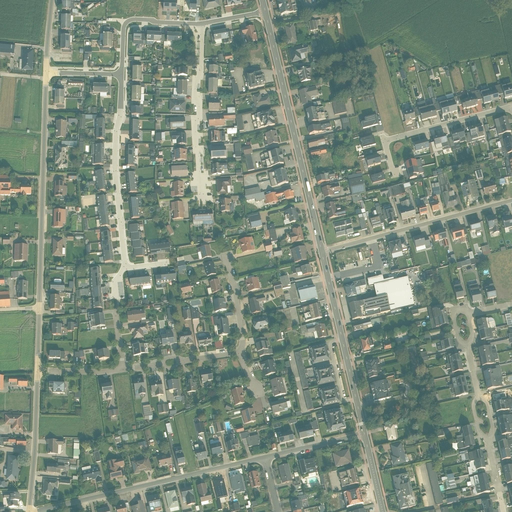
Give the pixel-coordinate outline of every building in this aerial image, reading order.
[(180,0),(170,0),(170,13),(177,13),(177,8),(180,8),(180,0)] [(199,0),(189,0),(189,13),(196,14),(196,9),(199,9),(199,0)] [(202,0),(205,11),(221,8),(219,0),(212,0),(210,0),(202,0)] [(227,0),(229,8),(243,6),(241,0),(227,0)] [(271,0),(276,18),(296,13),(292,0),(271,0)] [(307,32),(315,31),(313,22),(306,23),(307,32)] [(287,47),(296,45),(292,27),(283,29),(287,47)] [(248,45),(259,42),(258,34),(255,35),(254,28),(242,30),(243,37),(247,37),(248,45)] [(224,41),(231,40),(229,31),(222,32),(224,41)] [(224,41),(222,32),(215,34),(217,43),(224,41)] [(135,42),(144,42),(144,33),(135,33),(135,42)] [(177,44),(177,35),(169,34),(169,44),(177,44)] [(0,54),(14,56),(15,47),(0,45),(0,54)] [(306,55),(304,47),(287,51),(290,65),(299,62),(298,57),(306,55)] [(22,71),(33,72),(34,50),(23,49),(22,71)] [(311,75),(310,69),(295,73),(296,77),(297,77),(299,85),(310,82),(308,76),(311,75)] [(180,78),(189,78),(189,70),(180,70),(180,78)] [(259,86),(267,84),(265,76),(258,78),(257,75),(248,78),(251,92),(260,89),(259,86)] [(232,81),(228,82),(231,96),(236,95),(232,81)] [(504,100),(511,98),(511,90),(511,86),(508,87),(508,85),(498,87),(500,96),(503,95),(504,100)] [(178,96),(189,97),(189,90),(178,89),(178,96)] [(316,98),(314,89),(297,93),(301,107),(310,105),(309,100),(316,98)] [(489,104),(497,102),(495,93),(486,95),(489,104)] [(469,110),(477,107),(473,94),(465,96),(469,110)] [(256,111),(272,107),(270,98),(262,100),(261,95),(253,97),(256,111)] [(489,104),(486,95),(478,97),(481,106),(489,104)] [(469,110),(465,96),(457,99),(461,112),(469,110)] [(448,115),(456,113),(452,100),(444,102),(448,115)] [(210,113),(222,112),(221,101),(209,101),(210,113)] [(448,115),(444,102),(435,105),(439,118),(448,115)] [(170,114),(186,114),(187,103),(170,103),(170,114)] [(342,104),(338,104),(338,103),(329,104),(330,115),(343,114),(342,104)] [(427,121),(435,119),(431,106),(423,108),(427,121)] [(418,124),(427,121),(423,108),(415,110),(418,124)] [(307,125),(324,121),(321,109),(304,113),(307,125)] [(255,131),(278,126),(275,112),(252,118),(255,131)] [(406,127),(416,124),(412,112),(402,115),(406,127)] [(241,116),(233,116),(234,132),(242,132),(241,116)] [(210,128),(225,127),(225,117),(210,118),(210,128)] [(363,131),(377,127),(374,118),(360,122),(363,131)] [(492,123),(494,130),(508,127),(506,119),(492,123)] [(97,120),(97,131),(105,131),(105,120),(97,120)] [(172,131),(187,130),(186,120),(171,120),(172,131)] [(130,122),(130,132),(141,132),(141,122),(130,122)] [(64,124),(55,124),(55,141),(64,141),(64,124)] [(320,132),(329,130),(329,126),(305,131),(306,137),(320,134),(320,132)] [(475,141),(483,139),(480,126),(472,128),(475,141)] [(496,137),(510,134),(508,127),(494,130),(496,137)] [(475,141),(472,128),(465,130),(469,143),(475,141)] [(97,140),(105,140),(105,131),(97,131),(97,140)] [(458,146),(465,144),(462,131),(454,133),(458,146)] [(130,142),(141,142),(141,132),(130,132),(130,142)] [(269,148),(280,145),(277,132),(266,135),(269,148)] [(210,144),(226,143),(225,133),(209,134),(210,144)] [(451,148),(458,146),(454,133),(447,136),(451,148)] [(178,146),(187,146),(187,136),(173,137),(173,142),(178,142),(178,146)] [(439,151),(446,149),(442,136),(436,138),(438,147),(439,151)] [(362,151),(376,147),(373,138),(368,140),(367,137),(358,139),(362,151)] [(438,147),(436,138),(429,140),(432,149),(438,147)] [(498,143),(500,150),(511,146),(511,142),(511,139),(498,143)] [(316,146),(323,144),(322,140),(305,145),(306,151),(316,148),(316,146)] [(413,154),(427,150),(425,141),(411,145),(413,154)] [(93,146),(92,156),(104,156),(104,146),(93,146)] [(502,157),(511,153),(511,146),(500,150),(502,157)] [(126,147),(126,158),(136,158),(136,147),(126,147)] [(239,156),(249,155),(248,148),(238,149),(239,156)] [(59,153),(55,153),(55,166),(57,166),(57,170),(68,171),(68,166),(65,166),(65,154),(68,154),(68,149),(59,149),(59,153)] [(213,160),(228,159),(228,149),(212,150),(213,160)] [(175,162),(188,162),(188,151),(175,151),(175,162)] [(265,170),(286,165),(282,151),(261,156),(265,170)] [(317,157),(325,155),(325,151),(307,155),(308,160),(318,158),(317,157)] [(248,155),(241,157),(244,173),(251,171),(248,155)] [(92,166),(104,166),(104,156),(92,156),(92,166)] [(368,169),(380,165),(378,157),(365,160),(368,169)] [(126,168),(136,168),(136,158),(126,158),(126,168)] [(405,165),(407,172),(422,169),(420,162),(405,165)] [(229,171),(229,165),(213,166),(213,175),(222,175),(222,172),(229,171)] [(172,180),(189,179),(189,167),(172,168),(172,180)] [(423,175),(422,169),(407,172),(409,181),(417,180),(416,176),(423,175)] [(273,189),(290,185),(287,171),(269,176),(273,189)] [(96,173),(97,183),(105,182),(104,172),(96,173)] [(126,175),(127,185),(137,183),(135,174),(126,175)] [(385,183),(383,175),(378,177),(377,174),(369,176),(372,186),(385,183)] [(499,176),(505,196),(511,195),(506,174),(499,176)] [(327,181),(333,179),(332,175),(313,179),(315,186),(327,183),(327,181)] [(349,196),(363,193),(359,177),(345,181),(349,196)] [(10,179),(0,178),(0,197),(9,198),(9,195),(16,196),(16,199),(26,199),(26,196),(32,196),(33,188),(22,188),(22,191),(9,191),(10,179)] [(231,188),(231,180),(217,181),(218,196),(228,196),(228,188),(231,188)] [(99,193),(107,192),(105,182),(97,183),(99,193)] [(469,201),(478,199),(473,182),(464,184),(465,188),(459,190),(462,200),(468,198),(469,201)] [(129,195),(138,193),(137,183),(127,185),(129,195)] [(61,184),(54,184),(54,198),(58,198),(58,200),(60,202),(63,202),(64,201),(65,199),(66,199),(67,188),(61,188),(61,184)] [(172,199),(185,198),(184,184),(174,185),(175,193),(171,194),(172,199)] [(483,198),(496,194),(493,184),(480,187),(483,198)] [(382,188),(384,198),(402,195),(400,185),(382,188)] [(333,198),(332,194),(337,193),(336,187),(320,191),(322,201),(333,198)] [(266,206),(296,200),(294,191),(264,198),(266,206)] [(445,211),(459,207),(456,198),(448,200),(446,194),(440,196),(445,211)] [(99,208),(108,207),(107,197),(97,198),(99,208)] [(129,200),(130,210),(140,209),(139,199),(129,200)] [(437,212),(436,209),(438,208),(435,199),(431,200),(433,205),(427,206),(430,214),(437,212)] [(232,213),(232,201),(221,202),(222,214),(232,213)] [(175,221),(185,220),(184,204),(172,204),(172,212),(174,212),(175,221)] [(327,221),(343,218),(342,212),(339,213),(338,209),(335,210),(333,205),(324,207),(327,221)] [(99,208),(100,218),(109,217),(108,207),(99,208)] [(417,218),(425,215),(423,207),(415,210),(417,218)] [(131,220),(141,219),(140,209),(130,210),(131,220)] [(357,231),(363,230),(361,219),(363,218),(362,214),(358,215),(357,210),(353,211),(357,231)] [(406,221),(414,219),(411,210),(403,212),(406,221)] [(289,225),(300,223),(298,211),(286,213),(289,225)] [(65,212),(53,212),(52,229),(63,229),(63,225),(65,225),(65,212)] [(406,221),(403,212),(396,214),(399,223),(406,221)] [(501,231),(511,228),(511,224),(508,212),(502,214),(503,219),(498,220),(501,231)] [(204,223),(203,213),(193,214),(194,224),(204,223)] [(204,223),(214,223),(213,213),(203,213),(204,223)] [(248,229),(259,227),(257,215),(246,217),(248,229)] [(387,226),(395,224),(392,215),(384,217),(387,226)] [(492,235),(498,233),(493,216),(483,219),(487,231),(490,230),(492,235)] [(101,228),(110,227),(109,217),(100,218),(101,228)] [(370,231),(383,228),(380,217),(368,220),(370,231)] [(469,235),(481,232),(477,220),(466,224),(469,235)] [(336,239),(352,235),(349,222),(333,226),(336,239)] [(453,242),(464,239),(460,227),(456,228),(456,230),(450,232),(453,242)] [(292,244),(305,242),(303,229),(292,231),(293,234),(290,235),(292,244)] [(436,234),(433,235),(436,249),(448,246),(444,231),(436,233),(436,234)] [(102,244),(111,243),(110,233),(101,234),(102,244)] [(424,251),(429,249),(426,238),(421,239),(420,236),(410,240),(413,250),(423,247),(424,251)] [(242,254),(255,251),(252,239),(239,242),(242,254)] [(63,242),(52,241),(52,258),(63,258),(63,257),(64,257),(64,250),(63,250),(63,242)] [(133,250),(134,250),(143,250),(143,242),(141,242),(133,242),(133,250)] [(391,258),(407,253),(404,242),(388,246),(391,258)] [(102,244),(104,254),(113,253),(111,243),(102,244)] [(162,255),(172,254),(171,244),(161,245),(162,255)] [(261,244),(262,252),(269,252),(269,244),(261,244)] [(162,255),(161,245),(152,246),(153,256),(162,255)] [(27,246),(16,246),(15,263),(26,263),(27,246)] [(200,261),(212,258),(210,247),(197,250),(200,261)] [(478,248),(479,256),(486,255),(485,247),(478,248)] [(295,265),(309,262),(306,248),(292,251),(295,265)] [(105,264),(114,263),(113,253),(104,254),(105,264)] [(355,262),(353,254),(341,256),(343,267),(353,266),(352,262),(355,262)] [(458,268),(471,265),(470,260),(452,264),(453,271),(458,269),(458,268)] [(394,262),(384,264),(385,267),(391,266),(391,268),(389,268),(390,273),(396,272),(394,262)] [(208,279),(217,276),(214,264),(204,266),(208,279)] [(405,271),(397,271),(397,275),(408,275),(407,266),(405,266),(405,271)] [(299,279),(315,275),(313,267),(297,271),(299,279)] [(91,270),(91,279),(101,279),(101,270),(91,270)] [(168,284),(178,283),(177,273),(166,275),(168,284)] [(168,284),(166,275),(156,276),(157,286),(168,284)] [(142,287),(152,286),(151,276),(141,277),(142,287)] [(142,287),(141,277),(130,279),(131,288),(142,287)] [(277,283),(270,284),(272,298),(280,297),(279,289),(286,288),(285,277),(276,278),(277,283)] [(374,278),(369,280),(371,287),(364,289),(365,293),(377,290),(374,278)] [(92,288),(102,287),(101,279),(91,279),(92,288)] [(249,294),(261,291),(258,280),(246,283),(249,294)] [(212,295),(222,293),(220,281),(210,283),(212,295)] [(53,285),(50,285),(49,292),(56,292),(56,295),(64,295),(64,285),(61,285),(61,282),(60,282),(55,282),(54,282),(53,285)] [(26,284),(17,284),(17,301),(26,301),(26,284)] [(346,298),(354,296),(351,285),(343,287),(346,298)] [(454,301),(462,299),(459,285),(451,287),(454,301)] [(485,301),(495,298),(492,285),(482,288),(485,301)] [(92,288),(92,298),(102,298),(102,287),(92,288)] [(299,304),(316,300),(313,288),(296,292),(299,304)] [(471,303),(479,301),(476,288),(467,290),(471,303)] [(9,294),(0,294),(0,308),(10,308),(9,294)] [(350,321),(363,318),(400,311),(395,295),(346,306),(350,321)] [(93,310),(103,310),(102,298),(92,298),(93,310)] [(266,303),(265,298),(249,301),(252,315),(261,314),(259,304),(266,303)] [(187,311),(194,310),(194,307),(198,307),(197,300),(186,301),(187,311)] [(216,314),(228,311),(226,300),(214,303),(216,314)] [(49,305),(49,312),(56,312),(56,316),(64,316),(64,313),(58,313),(58,306),(49,305)] [(307,324),(323,320),(320,306),(304,310),(307,324)] [(430,310),(432,320),(444,317),(442,308),(430,310)] [(129,322),(146,321),(145,311),(128,313),(129,322)] [(434,328),(446,325),(444,317),(432,320),(434,328)] [(261,328),(270,326),(268,318),(254,321),(256,331),(261,330),(261,328)] [(473,323),(475,333),(488,330),(486,320),(473,323)] [(91,329),(107,327),(106,321),(90,323),(91,329)] [(218,338),(231,335),(229,321),(215,323),(218,338)] [(352,332),(369,328),(367,321),(350,325),(352,332)] [(148,332),(147,326),(130,329),(131,335),(134,334),(134,340),(144,339),(144,333),(148,332)] [(296,328),(298,336),(304,334),(302,326),(296,328)] [(319,341),(328,338),(325,326),(316,329),(319,341)] [(62,327),(52,327),(51,337),(62,337),(62,327)] [(477,341),(490,339),(488,330),(475,333),(477,341)] [(164,347),(175,345),(173,331),(167,332),(167,337),(162,337),(164,347)] [(186,346),(194,345),(193,333),(180,335),(181,345),(186,344),(186,346)] [(200,348),(213,346),(211,337),(199,340),(200,348)] [(372,349),(370,339),(358,342),(361,352),(372,349)] [(260,359),(270,356),(267,340),(256,342),(260,359)] [(439,352),(452,349),(450,340),(437,343),(439,352)] [(134,358),(147,356),(145,345),(133,347),(134,358)] [(476,350),(478,358),(495,355),(493,346),(476,350)] [(315,366),(332,363),(329,347),(312,350),(315,366)] [(100,362),(111,360),(110,351),(104,352),(104,349),(94,350),(95,359),(100,358),(100,362)] [(445,356),(447,365),(458,363),(456,354),(445,356)] [(480,367),(497,363),(495,355),(478,358),(480,367)] [(265,378),(278,375),(274,361),(262,365),(265,378)] [(363,363),(364,372),(376,369),(374,361),(363,363)] [(449,374),(460,371),(458,363),(447,365),(449,374)] [(321,387),(337,383),(334,368),(317,372),(321,387)] [(366,380),(378,377),(376,369),(364,372),(366,380)] [(203,383),(214,382),(212,370),(202,372),(203,383)] [(481,373),(483,382),(500,378),(498,370),(481,373)] [(189,394),(197,392),(195,381),(193,382),(192,377),(188,378),(189,382),(186,382),(189,394)] [(449,380),(451,389),(463,387),(461,377),(449,380)] [(486,391),(502,387),(500,378),(483,382),(486,391)] [(275,399),(287,396),(282,379),(271,382),(275,399)] [(140,396),(147,395),(145,380),(135,382),(136,392),(139,392),(140,396)] [(175,399),(183,397),(181,381),(168,383),(170,393),(174,392),(175,399)] [(157,397),(165,396),(162,382),(151,384),(153,394),(157,394),(157,397)] [(378,403),(391,399),(386,382),(374,385),(374,386),(370,387),(374,403),(377,402),(378,403)] [(66,385),(48,385),(48,391),(53,391),(52,395),(66,396),(66,385)] [(108,401),(116,400),(114,385),(103,387),(105,396),(107,396),(108,401)] [(453,397),(465,395),(463,387),(451,389),(453,397)] [(325,408),(342,404),(339,388),(321,392),(325,408)] [(235,407),(246,404),(242,390),(231,393),(235,407)] [(274,414),(289,410),(287,401),(272,405),(274,414)] [(494,413),(507,410),(505,402),(492,404),(494,413)] [(148,406),(140,406),(141,420),(149,420),(148,406)] [(245,426),(257,424),(254,410),(242,413),(245,426)] [(329,434),(345,430),(341,411),(324,415),(329,434)] [(496,419),(498,428),(511,425),(509,416),(496,419)] [(23,433),(23,418),(5,418),(5,427),(12,427),(12,433),(23,433)] [(312,433),(315,432),(313,424),(309,425),(310,429),(304,430),(306,439),(313,438),(312,433)] [(386,443),(396,440),(392,425),(382,428),(386,443)] [(499,436),(511,433),(511,430),(511,425),(498,428),(499,436)] [(459,429),(461,439),(472,437),(470,427),(459,429)] [(299,441),(306,439),(304,430),(297,432),(299,441)] [(284,435),(286,444),(294,442),(291,433),(284,435)] [(279,446),(286,444),(284,435),(277,437),(279,446)] [(230,455),(238,453),(234,437),(226,439),(230,455)] [(249,450),(261,447),(259,437),(247,439),(249,450)] [(463,449),(474,447),(472,437),(461,439),(463,449)] [(17,441),(0,440),(0,448),(4,449),(4,444),(17,445),(17,448),(27,448),(27,441),(17,441)] [(64,443),(47,442),(47,456),(61,456),(61,448),(64,448),(64,443)] [(214,458),(224,455),(220,442),(211,444),(214,458)] [(496,444),(497,452),(507,450),(506,442),(496,444)] [(391,467),(405,464),(400,444),(387,447),(391,467)] [(199,462),(208,460),(205,448),(196,450),(199,462)] [(499,460),(509,458),(507,450),(497,452),(499,460)] [(337,470),(354,466),(350,451),(334,455),(337,470)] [(471,462),(482,460),(480,451),(469,454),(471,462)] [(178,467),(185,465),(182,453),(175,454),(178,467)] [(160,469),(174,466),(173,460),(169,460),(168,458),(163,459),(163,457),(158,458),(160,469)] [(20,459),(9,458),(8,472),(4,472),(4,478),(7,478),(7,483),(18,483),(20,459)] [(135,476),(152,472),(149,459),(133,463),(135,476)] [(317,470),(314,459),(300,463),(303,476),(309,475),(308,472),(317,470)] [(126,467),(124,460),(108,464),(111,481),(124,478),(122,468),(126,467)] [(473,472),(484,469),(482,460),(471,462),(473,472)] [(431,506),(438,505),(430,464),(423,465),(431,506)] [(282,485),(293,482),(289,465),(278,468),(282,485)] [(65,468),(46,466),(45,475),(56,476),(56,471),(64,472),(65,468)] [(501,469),(502,476),(511,473),(511,469),(511,466),(501,469)] [(86,487),(104,483),(101,469),(83,473),(86,487)] [(343,490),(360,486),(357,472),(340,476),(343,490)] [(252,490),(262,488),(258,473),(249,475),(252,490)] [(504,485),(511,483),(511,473),(502,476),(504,485)] [(398,511),(413,507),(405,475),(390,479),(398,511)] [(438,482),(441,482),(442,490),(446,489),(445,488),(452,486),(449,475),(443,476),(443,477),(437,479),(438,482)] [(474,477),(476,486),(486,484),(484,475),(474,477)] [(235,497),(246,494),(242,476),(231,479),(235,497)] [(218,482),(213,483),(217,500),(227,497),(223,481),(218,483),(218,482)] [(58,484),(44,482),(43,497),(54,498),(55,490),(57,490),(58,484)] [(478,495),(488,493),(486,484),(476,486),(478,495)] [(198,487),(202,504),(213,501),(212,494),(208,495),(206,485),(198,487)] [(189,507),(196,505),(194,497),(195,497),(193,488),(181,491),(184,500),(187,499),(189,507)] [(343,495),(346,509),(363,505),(359,491),(343,495)] [(170,510),(180,508),(176,492),(166,494),(170,510)] [(21,496),(3,496),(3,500),(11,500),(11,504),(21,504),(21,496)] [(151,511),(153,511),(163,509),(159,496),(148,499),(151,511)] [(489,503),(482,504),(481,501),(475,503),(475,507),(481,505),(482,511),(487,511),(491,511),(489,503)] [(133,511),(145,511),(144,503),(139,504),(139,507),(132,509),(133,511)] [(292,505),(294,511),(302,511),(301,503),(292,505)]
